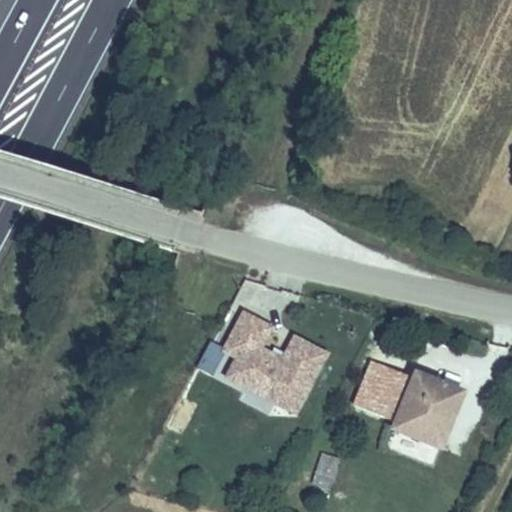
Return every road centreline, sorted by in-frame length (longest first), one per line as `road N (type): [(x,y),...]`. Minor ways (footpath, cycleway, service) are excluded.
road 1 (unclassified): [(0,179),(390,285),(511,308)]
road 2 (motorway): [(0,208),(110,0)]
